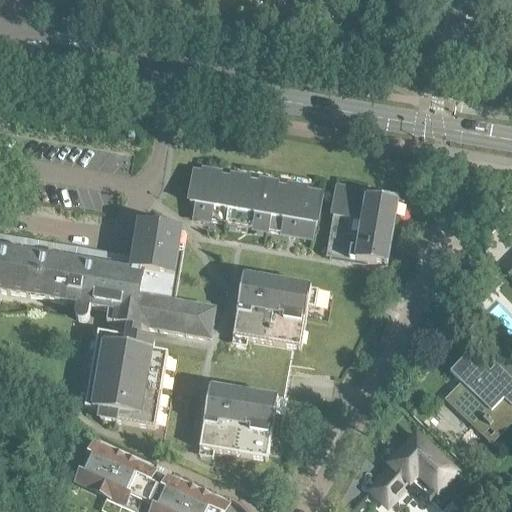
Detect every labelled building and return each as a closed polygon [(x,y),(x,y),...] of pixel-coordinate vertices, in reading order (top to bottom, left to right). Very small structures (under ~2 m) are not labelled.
[(195,175),(190,206),(198,207),(195,222),(311,242),(314,227),(317,227),(322,196),(305,193),(306,190),(290,187),(289,191),(277,188),(277,185),(261,182),(260,186),(248,184),(249,180),(228,177),(227,180),(220,179),(220,175),(204,172),(203,176),(195,175)] [(338,195),(327,259),(387,269),(389,258),(400,198),(382,195),(380,202),(338,195)] [(0,290),(70,301),(70,303),(78,304),(76,318),(76,321),(78,323),(80,324),(83,325),(85,324),(88,323),(90,319),(91,309),(96,310),(96,308),(110,310),(107,326),(128,329),(126,340),(98,335),(85,411),(101,413),(100,422),(155,432),(168,356),(153,354),(155,343),(141,341),(142,332),(211,344),(216,312),(176,305),(186,239),(181,238),(182,234),(139,226),(133,260),(0,237),(0,290)] [(245,280),(235,341),(301,352),(309,309),(316,310),(319,292),(245,280)] [(445,402),(469,425),(476,418),(499,440),(511,426),(511,355),(505,354),(490,375),(470,354),(450,374),(462,385),(445,402)] [(282,422),(285,404),(211,391),(200,452),(268,464),(276,421),(282,422)] [(95,446),(77,485),(137,511),(141,511),(144,505),(157,511),(156,511),(229,511),(231,510),(170,483),(167,489),(153,482),(156,474),(95,446)] [(466,489),(409,455),(389,489),(392,491),(381,511),(408,511),(413,501),(432,510),(438,496),(459,505),(466,489)]
